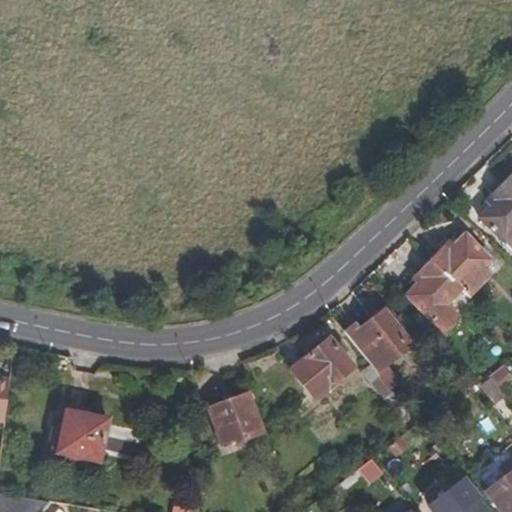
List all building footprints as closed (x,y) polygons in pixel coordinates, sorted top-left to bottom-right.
[(505,242),(511,234),(511,189),(504,182),(492,194),(497,199),(479,217),(505,242)] [(449,253),(444,248),(432,260),(462,290),(491,259),(466,235),(453,248),(449,253)] [(448,244),(444,248),(449,253),(453,248),(448,244)] [(447,307),(462,290),(432,260),(414,280),(419,284),(406,297),(433,322),(447,307)] [(460,318),(447,307),(433,322),(446,334),(460,318)] [(373,367),(377,372),(411,346),(384,310),(360,328),(356,323),(345,333),(373,367)] [(329,338),(305,358),(329,388),(353,368),(343,355),(348,351),(343,344),(338,348),(329,338)] [(329,388),(305,358),(291,370),(315,399),(329,388)] [(386,401),(394,395),(378,375),(377,372),(373,367),(364,374),(370,381),(386,401)] [(0,422),(4,423),(9,380),(0,378),(0,422)] [(476,388),(492,408),(505,398),(489,378),(476,388)] [(262,434),(247,394),(209,409),(221,444),(235,438),(236,443),(262,434)] [(54,451),(96,460),(105,422),(63,412),(54,451)] [(391,450),(396,456),(408,447),(403,440),(391,450)] [(511,511),(511,458),(506,463),(508,466),(511,471),(506,475),(485,492),(500,511),(511,511)] [(503,470),(506,475),(511,471),(508,466),(503,470)] [(487,511),(462,479),(429,506),(433,511),(487,511)] [(0,511),(40,511),(49,503),(0,495),(0,511)]
